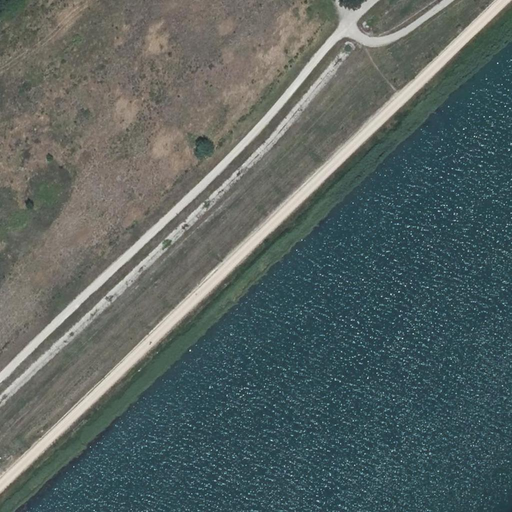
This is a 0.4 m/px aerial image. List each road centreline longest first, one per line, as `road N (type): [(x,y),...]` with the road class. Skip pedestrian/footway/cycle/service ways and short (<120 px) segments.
road 1 (track): [(0,377),(254,134),(343,19)]
road 2 (track): [(343,19),(375,44),(447,0)]
